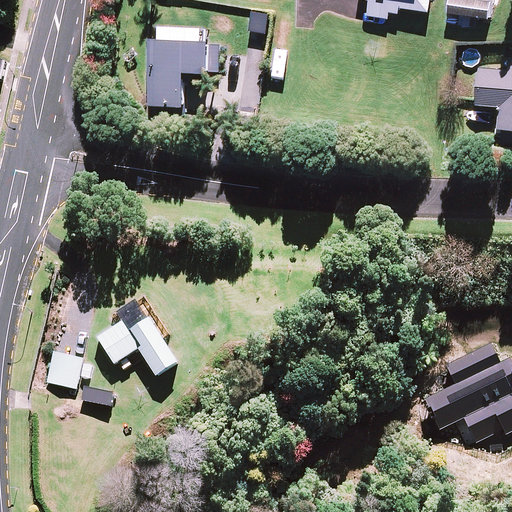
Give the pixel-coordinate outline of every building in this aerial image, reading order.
[(403,13),(404,7),(432,10),(433,0),(371,0),(369,15),(390,18),(391,12),(403,13)] [(496,0),(452,0),(450,22),(475,26),(477,16),(494,18),(496,0)] [(223,43),(159,39),(155,104),(188,106),(191,70),(221,72),(223,43)] [(511,61),(510,61),(509,70),(482,68),(480,104),(504,105),(503,127),(511,127),(511,61)] [(181,364),(145,304),(97,332),(117,365),(142,350),(158,377),(181,364)] [(83,360),(61,355),(54,383),(76,389),(83,360)]
